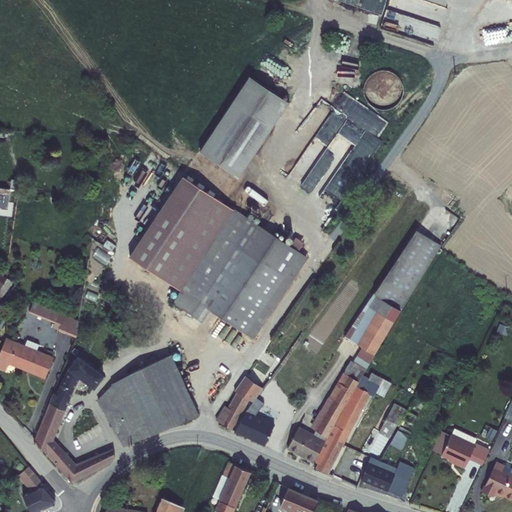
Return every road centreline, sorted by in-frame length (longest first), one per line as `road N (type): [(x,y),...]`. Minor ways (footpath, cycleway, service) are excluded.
road 1 (track): [(459,59),(198,435)]
road 2 (tertiary): [(89,506),(107,473),(142,448),(198,435),(399,511)]
road 3 (track): [(459,59),(325,16)]
road 4 (residential): [(89,506),(59,485),(0,415)]
